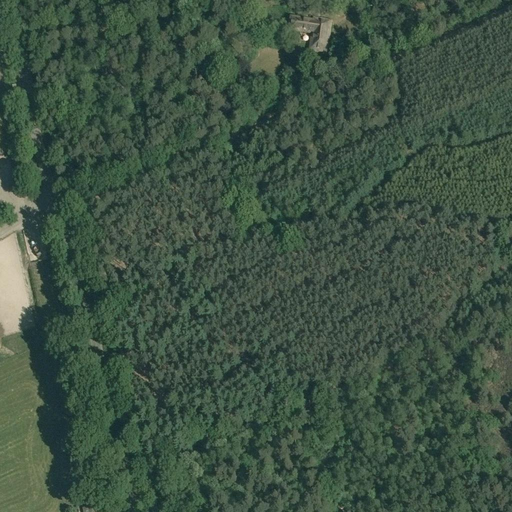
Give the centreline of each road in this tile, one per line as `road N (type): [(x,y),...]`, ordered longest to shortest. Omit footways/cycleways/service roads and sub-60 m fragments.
road 1 (unclassified): [(134,511),(49,196),(15,0)]
road 2 (track): [(511,2),(56,214)]
